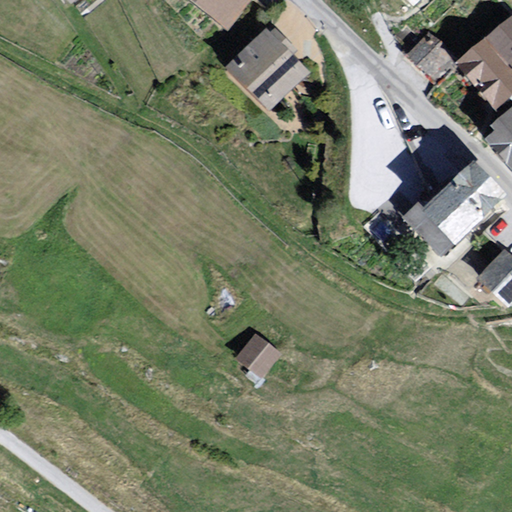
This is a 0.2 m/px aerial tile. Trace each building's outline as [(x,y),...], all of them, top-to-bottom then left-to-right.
[(197,0),(226,23),(244,0),(197,0)] [(511,19),(450,72),(488,117),(511,96),(511,19)] [(265,33),(228,68),(267,108),(304,73),(265,33)] [(449,59),(428,37),(404,60),(425,82),(449,59)] [(511,118),(485,143),(511,172),(511,118)] [(420,208),(406,222),(441,259),(502,201),(472,170),(425,214),(420,208)] [(511,260),(505,254),(479,282),(506,307),(511,301),(511,260)] [(256,338),(238,361),(259,377),(277,355),(256,338)]
